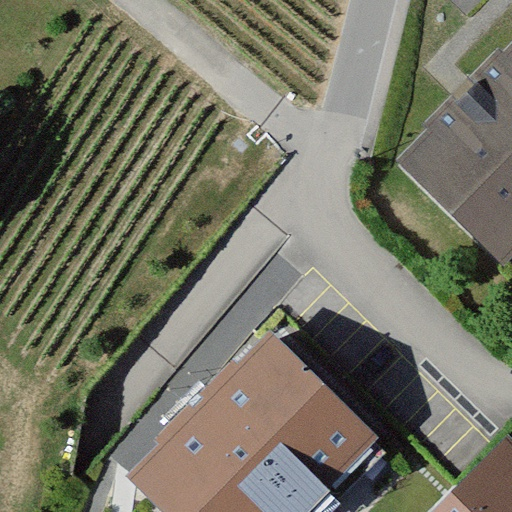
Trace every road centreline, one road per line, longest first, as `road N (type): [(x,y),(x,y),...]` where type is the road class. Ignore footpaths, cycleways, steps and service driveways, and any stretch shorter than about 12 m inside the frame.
road 1 (residential): [(328,162),(336,245),(414,328),(511,395)]
road 2 (residential): [(328,162),(137,0)]
road 3 (residential): [(372,0),(328,162)]
